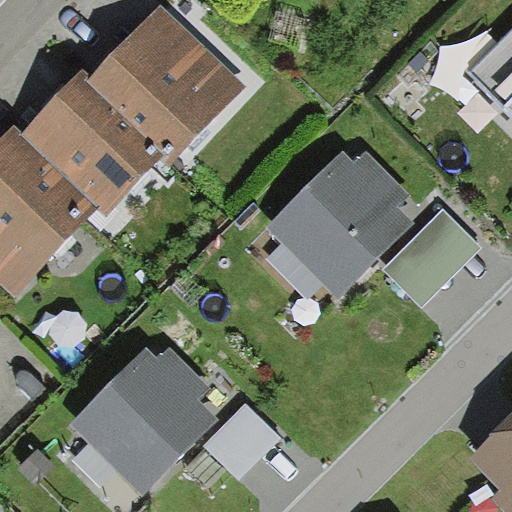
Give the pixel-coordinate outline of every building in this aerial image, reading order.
[(8,123),(0,132),(0,301),(13,312),(91,215),(109,230),(163,163),(180,176),(243,98),(156,28),(97,100),(78,84),(31,142),(8,123)] [(511,35),(473,75),(511,114),(511,35)] [(264,239),(332,308),(413,229),(398,214),(409,203),(368,161),(357,172),(345,160),(264,239)] [(68,434),(135,503),(216,424),(201,408),(213,397),(172,356),(161,367),(149,355),(68,434)] [(502,488),(494,497),(508,511),(511,511),(511,416),(471,457),(502,488)]
